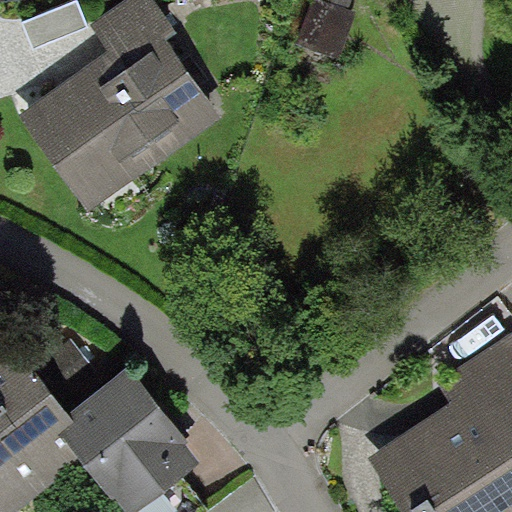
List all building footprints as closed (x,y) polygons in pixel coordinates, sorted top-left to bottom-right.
[(176,45),(142,0),(126,0),(81,33),(102,61),(14,126),(84,222),(217,125),(165,53),(176,45)] [(350,0),(302,0),(287,50),(330,63),(350,0)] [(450,415),(368,470),(396,511),(511,511),(511,345),(437,395),(450,415)] [(0,349),(0,511),(20,511),(75,470),(57,449),(70,438),(62,429),(0,349)] [(57,449),(75,470),(110,511),(198,511),(175,484),(190,472),(173,451),(182,443),(126,376),(62,429),(70,438),(57,449)]
